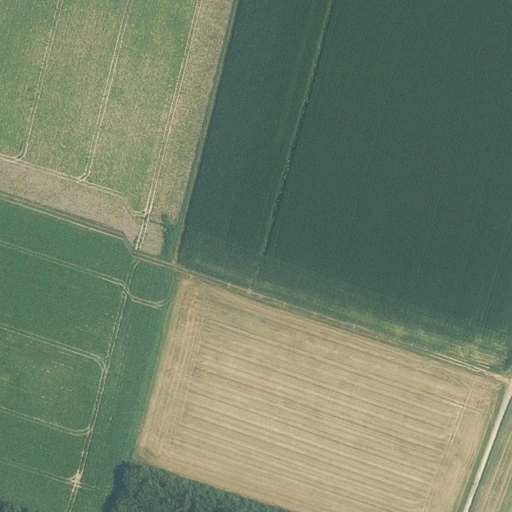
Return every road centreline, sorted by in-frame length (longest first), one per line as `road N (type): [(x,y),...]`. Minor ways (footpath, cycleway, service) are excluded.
road 1 (track): [(0,217),(511,383)]
road 2 (track): [(122,511),(246,0)]
road 3 (track): [(467,511),(511,389)]
